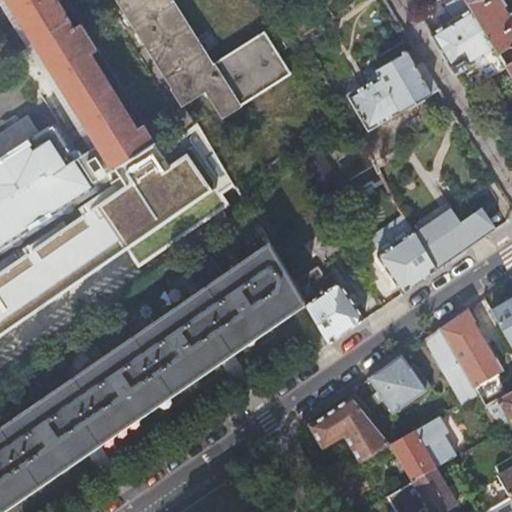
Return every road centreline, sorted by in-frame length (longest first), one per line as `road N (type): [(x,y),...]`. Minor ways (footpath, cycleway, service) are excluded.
road 1 (residential): [(254,427),(511,253)]
road 2 (residential): [(126,511),(254,427)]
